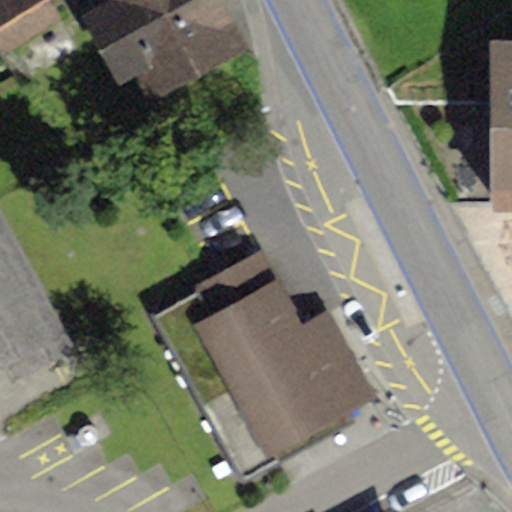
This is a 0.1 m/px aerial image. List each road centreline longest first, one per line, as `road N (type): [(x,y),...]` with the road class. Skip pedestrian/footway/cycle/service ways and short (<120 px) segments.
road 1 (secondary): [(506,419),(294,0)]
road 2 (residential): [(506,419),(312,511)]
